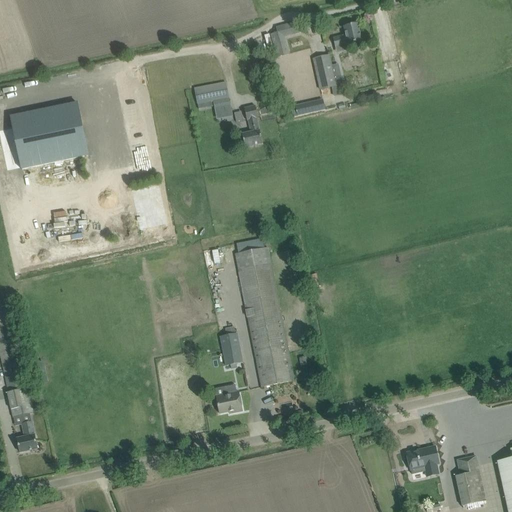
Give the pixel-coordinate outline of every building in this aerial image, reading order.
[(272,35),(278,58),(285,56),(280,39),(302,33),(299,23),(277,29),(278,34),(272,35)] [(336,47),(350,44),(351,50),(362,47),(361,41),(362,41),(358,24),(344,27),(346,36),(334,39),(336,47)] [(333,72),(332,66),(329,56),(314,59),(320,90),(343,84),(340,70),(333,72)] [(205,103),(213,102),(214,105),(215,110),(230,107),(225,83),(195,89),(198,105),(205,103)] [(76,103),(10,119),(22,171),(88,156),(76,103)] [(324,104),(297,110),(291,111),(293,117),(298,116),(325,110),(324,104)] [(247,121),(248,121),(251,133),(242,134),(245,148),(263,144),(257,119),(258,119),(255,106),(245,109),(247,121)] [(222,116),(224,135),(240,134),(239,122),(244,122),(243,114),(222,116)] [(37,199),(35,188),(9,192),(11,203),(37,199)] [(15,216),(36,214),(34,201),(14,203),(15,216)] [(294,381),(291,367),(268,248),(235,254),(237,264),(259,374),(262,387),(294,381)] [(17,439),(18,443),(20,453),(38,449),(36,439),(35,435),(30,414),(34,412),(28,388),(24,389),(7,310),(0,311),(0,353),(9,393),(8,393),(14,417),(21,416),(26,437),(17,439)] [(221,337),(225,359),(226,366),(230,365),(236,364),(243,362),(237,334),(235,334),(234,327),(225,329),(226,335),(221,337)] [(220,414),(228,412),(228,414),(243,411),(239,392),(237,392),(236,385),(215,389),(220,414)] [(511,458),(498,462),(508,511),(511,511),(511,448),(511,449),(511,454),(511,458)] [(409,462),(411,470),(425,467),(427,477),(439,474),(436,464),(434,454),(428,456),(427,449),(407,454),(408,458),(407,458),(408,462),(409,462)] [(456,476),(458,486),(462,507),(486,501),(476,457),(462,460),(459,465),(461,475),(456,476)]
